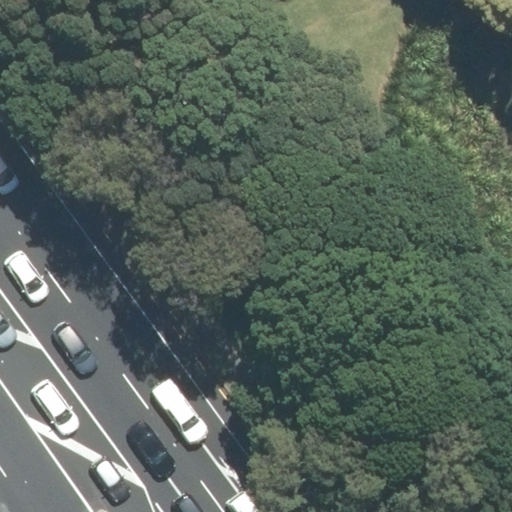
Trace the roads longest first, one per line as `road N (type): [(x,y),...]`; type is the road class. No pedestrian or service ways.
road 1 (primary): [(65,414),(183,511)]
road 2 (primary): [(0,311),(65,414)]
